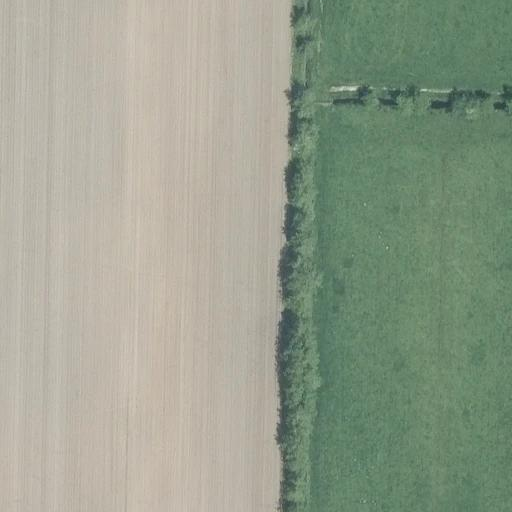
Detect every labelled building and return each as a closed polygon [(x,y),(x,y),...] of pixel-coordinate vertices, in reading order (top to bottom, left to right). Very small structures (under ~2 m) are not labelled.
[(383,36),(384,0),(353,0),(352,35),(383,36)] [(440,32),(454,33),(455,12),(441,11),(441,0),(411,0),(410,36),(440,37),(440,32)] [(475,43),(506,44),(507,27),(510,27),(510,25),(509,25),(509,15),(510,15),(510,13),(507,13),(507,0),(475,0),(475,22),(471,22),(471,23),(461,23),(461,22),(460,22),(459,50),(475,51),(475,43)] [(457,172),(502,173),(503,146),(472,145),(472,163),(458,163),(457,172)] [(502,173),(457,172),(457,181),(471,181),(470,199),(501,200),(502,173)] [(371,291),(372,274),(341,273),(339,318),(358,319),(358,331),(370,331),(371,302),(374,302),(374,301),(374,292),(375,292),(375,291),(371,291)] [(490,278),(466,277),(465,293),(462,293),(461,333),(497,334),(498,295),(489,294),(490,278)]
